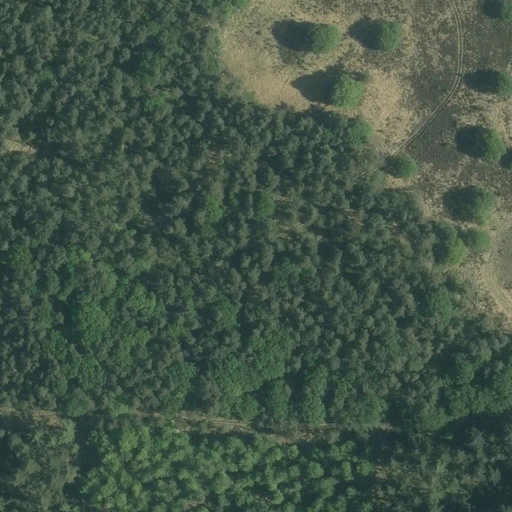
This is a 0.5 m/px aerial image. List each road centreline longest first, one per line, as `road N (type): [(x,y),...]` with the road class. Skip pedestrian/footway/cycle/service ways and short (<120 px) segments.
road 1 (track): [(449,0),(459,64),(448,101),(408,149),(200,294),(184,417)]
road 2 (track): [(0,412),(155,413),(260,426),(480,423),(511,413)]
